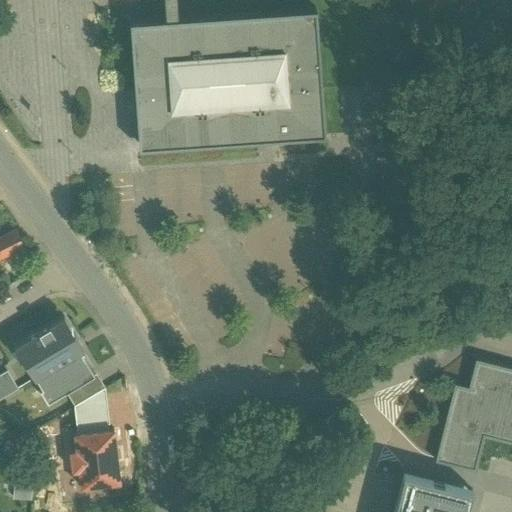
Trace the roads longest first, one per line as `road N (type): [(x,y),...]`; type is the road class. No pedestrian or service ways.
road 1 (residential): [(75,261),(144,368),(160,430),(159,511)]
road 2 (residential): [(0,161),(75,261)]
